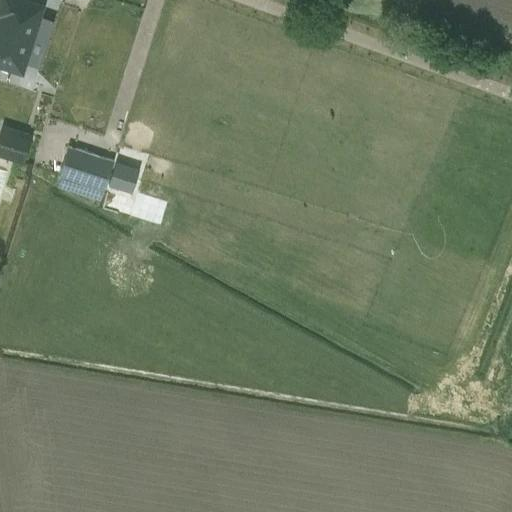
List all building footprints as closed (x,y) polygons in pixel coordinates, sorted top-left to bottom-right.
[(0,64),(21,71),(35,25),(41,6),(23,0),(1,0),(0,4),(0,64)] [(0,156),(22,163),(32,135),(2,124),(0,131),(0,156)] [(57,175),(104,190),(114,159),(67,144),(57,175)] [(0,218),(14,222),(26,168),(5,163),(0,187),(0,218)] [(136,178),(113,170),(108,184),(131,192),(136,178)]
